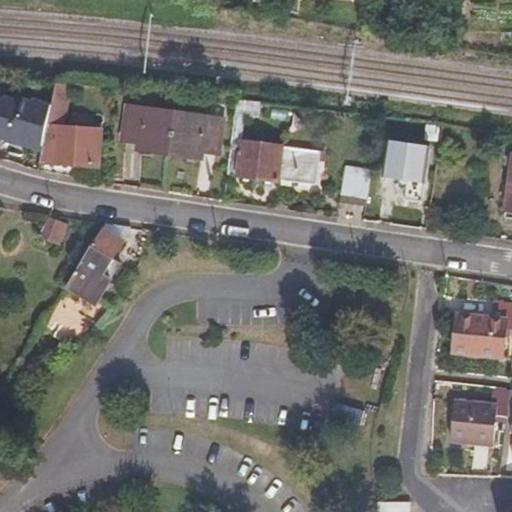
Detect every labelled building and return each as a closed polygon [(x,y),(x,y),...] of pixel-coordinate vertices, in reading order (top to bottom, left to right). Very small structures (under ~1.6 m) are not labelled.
[(62,84),(56,83),(40,161),(75,164),(73,180),(90,183),(96,131),(64,127),(73,84),(66,84),(62,84)] [(242,97),(238,96),(227,169),(240,171),(239,173),(276,179),(277,176),(314,182),(319,150),(243,138),(248,110),(260,111),(262,99),(242,97)] [(221,122),(130,108),(125,139),(141,142),(140,148),(202,157),(203,151),(216,153),(221,122)] [(438,137),(441,122),(429,120),(426,134),(438,137)] [(431,151),(390,144),(385,170),(410,175),(406,198),(422,201),(431,151)] [(511,163),(507,163),(500,213),(511,214),(511,163)] [(340,195),(368,200),(373,171),(346,165),(340,195)] [(65,224),(51,218),(43,238),(57,244),(65,224)] [(127,227),(105,224),(102,230),(122,242),(133,227),(127,227)] [(122,242),(102,230),(66,287),(101,309),(126,269),(113,260),(124,243),(122,242)] [(511,330),(511,304),(504,304),(504,300),(495,299),(492,318),(457,314),(454,350),(503,356),(506,330),(511,330)] [(505,418),(508,392),(489,390),(487,406),(455,403),(450,439),(492,444),(495,417),(505,418)] [(361,427),(366,410),(334,401),(330,418),(361,427)]
